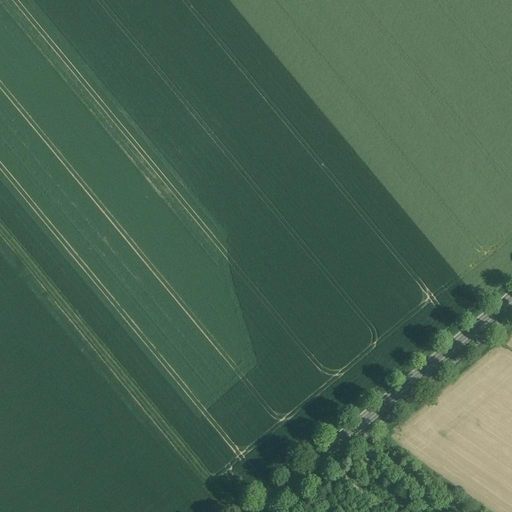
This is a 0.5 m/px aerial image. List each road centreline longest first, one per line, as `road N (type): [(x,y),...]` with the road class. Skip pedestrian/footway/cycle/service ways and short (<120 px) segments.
road 1 (track): [(0,225),(235,511)]
road 2 (secondary): [(511,296),(251,511)]
